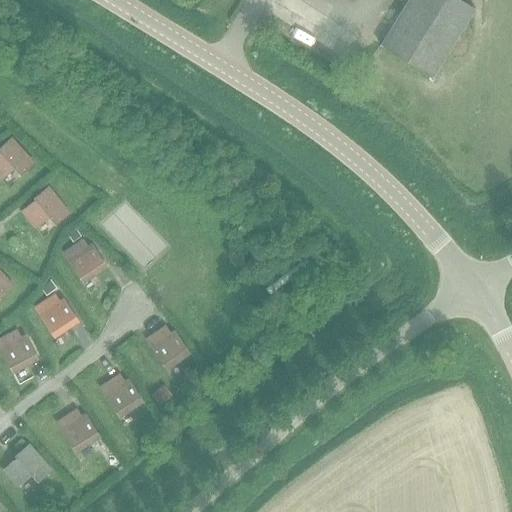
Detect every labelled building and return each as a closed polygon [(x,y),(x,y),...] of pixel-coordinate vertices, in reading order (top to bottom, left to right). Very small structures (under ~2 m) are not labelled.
[(433,75),(475,6),(464,0),(407,0),(381,44),(433,75)] [(0,178),(1,179),(13,168),(20,175),(33,163),(10,138),(0,147),(0,178)] [(35,200),(22,210),(35,227),(48,217),(54,224),(68,214),(47,187),(33,198),(35,200)] [(117,199),(98,219),(129,250),(133,245),(140,252),(155,237),(117,199)] [(82,239),(63,252),(83,282),(106,266),(94,247),(90,250),(82,239)] [(0,272),(0,297),(12,287),(0,272)] [(54,294),(34,307),(54,337),(78,321),(65,302),(61,305),(54,294)] [(165,326),(145,339),(166,369),(189,353),(176,334),(172,336),(165,326)] [(16,329),(0,337),(0,349),(12,372),(37,359),(27,339),(22,341),(16,329)] [(126,385),(119,374),(99,387),(119,417),(143,401),(130,382),(126,385)] [(56,421),(75,452),(99,436),(87,417),(83,420),(76,409),(56,421)] [(16,458),(3,469),(18,485),(31,474),(37,481),(50,470),(28,445),(15,456),(16,458)]
